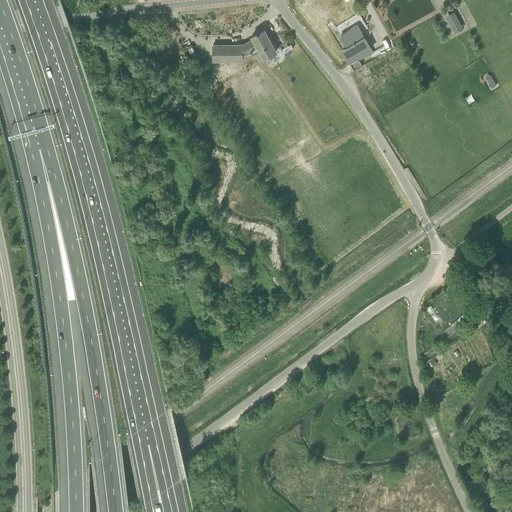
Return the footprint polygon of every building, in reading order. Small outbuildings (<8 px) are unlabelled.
[(455,11),(446,16),(455,33),(461,30),(455,19),(458,17),(455,11)] [(349,62),(371,49),(362,33),(357,25),(341,35),(348,47),(342,50),(349,62)] [(264,58),(267,56),(276,52),(264,29),(252,36),(254,39),(243,44),(213,45),(213,61),(243,61),(243,56),(258,48),(264,58)] [(496,85),(491,75),(486,78),(491,88),(496,85)] [(229,90),(240,84),(235,76),(225,82),(229,90)] [(441,322),(444,318),(431,304),(427,308),(441,322)] [(452,334),(459,328),(472,316),(467,310),(453,322),(447,328),(452,334)]
